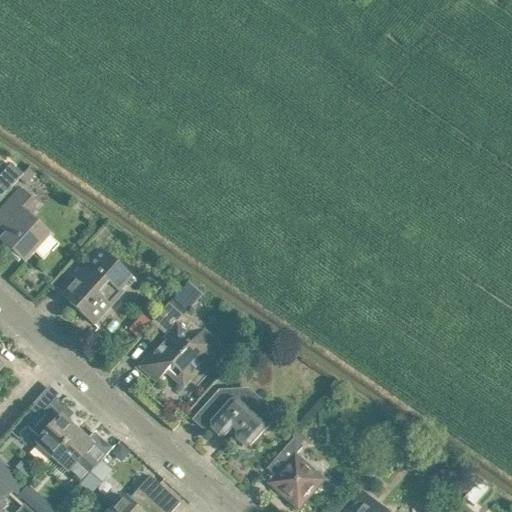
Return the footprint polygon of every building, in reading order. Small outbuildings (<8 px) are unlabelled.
[(22,175),(9,166),(0,175),(0,187),(5,193),(22,175)] [(49,235),(26,215),(36,204),(20,190),(0,212),(0,227),(8,234),(1,242),(24,263),(49,235)] [(109,290),(124,272),(101,252),(77,278),(69,271),(53,288),(93,325),(117,298),(109,290)] [(218,347),(183,315),(200,296),(187,285),(188,284),(187,283),(169,303),(151,323),(152,324),(154,321),(170,335),(140,368),(157,382),(172,366),(188,381),(218,347)] [(142,317),(137,323),(144,329),(149,323),(142,317)] [(117,338),(112,343),(118,349),(123,344),(117,338)] [(261,422),(267,415),(267,406),(249,391),(239,402),(229,403),(218,394),(207,406),(193,421),(202,429),(210,428),(210,431),(217,437),(225,437),(231,429),(235,433),(235,441),(242,447),(250,447),(263,432),(264,425),(261,422)] [(77,432),(66,422),(73,415),(55,398),(28,428),(40,439),(36,444),(52,459),(77,432)] [(99,464),(112,449),(94,433),(87,441),(77,432),(52,459),(68,473),(72,468),(85,480),(99,464)] [(321,483),(294,458),(303,448),(293,439),(273,462),(273,463),(279,456),(287,463),(269,484),(297,509),(321,483)] [(121,442),(111,453),(122,462),(131,452),(121,442)] [(88,477),(79,487),(89,496),(98,486),(88,477)] [(172,511),(179,504),(150,477),(144,483),(127,502),(122,498),(109,511),(172,511)] [(455,477),(423,511),(447,511),(468,489),(455,477)] [(477,480),(462,497),(472,506),(488,487),(477,480)] [(4,502),(12,493),(0,482),(0,511),(7,505),(4,502)] [(384,511),(363,493),(345,511),(384,511)] [(54,511),(44,503),(35,511),(54,511)]
